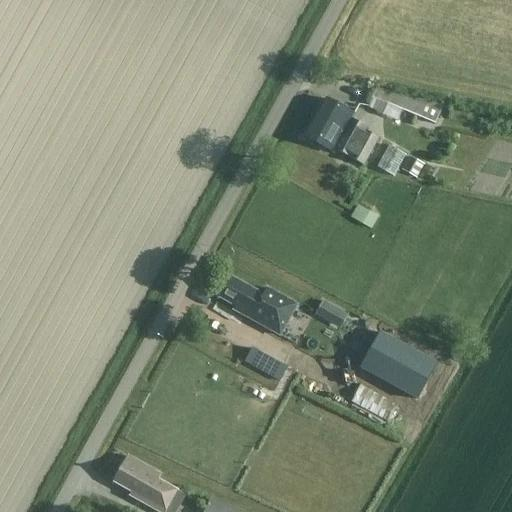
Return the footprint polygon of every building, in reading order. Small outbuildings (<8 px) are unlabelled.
[(390,93),(377,89),(368,108),(382,115),(387,105),(434,126),(443,106),(390,93)] [(336,150),(364,165),(379,138),(365,130),(366,127),(353,119),(355,115),(327,99),(305,137),(334,153),(336,150)] [(416,178),(424,165),(409,156),(402,170),(416,178)] [(295,304),(269,289),(265,296),(228,276),(217,296),(236,307),(234,310),(252,320),(252,319),(278,334),(295,304)] [(316,315),(341,328),(348,315),(323,302),(316,315)] [(356,317),(336,352),(386,379),(405,344),(356,317)] [(246,360),(245,361),(248,363),(251,365),(276,379),(281,381),(287,369),(252,350),(249,354),(246,360)] [(363,384),(354,401),(392,423),(401,405),(363,384)] [(149,505),(160,511),(165,511),(176,492),(161,483),(161,482),(158,480),(161,475),(128,456),(114,482),(133,492),(131,496),(148,506),(149,505)] [(204,511),(239,511),(210,500),(204,511)]
